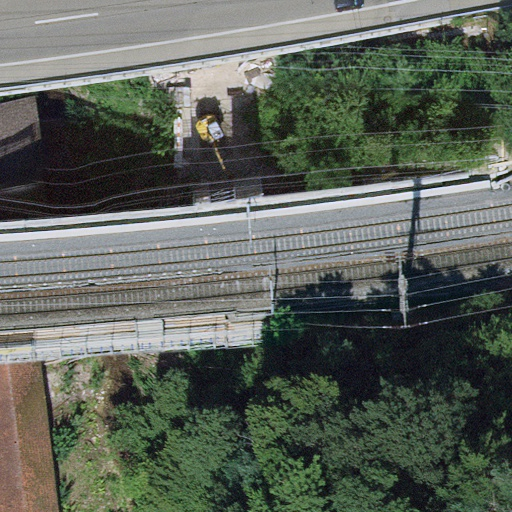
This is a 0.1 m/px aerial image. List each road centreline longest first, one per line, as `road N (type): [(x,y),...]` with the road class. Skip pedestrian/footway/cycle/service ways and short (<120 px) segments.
road 1 (track): [(187,0),(176,234),(196,324)]
road 2 (motorway): [(0,27),(178,0)]
